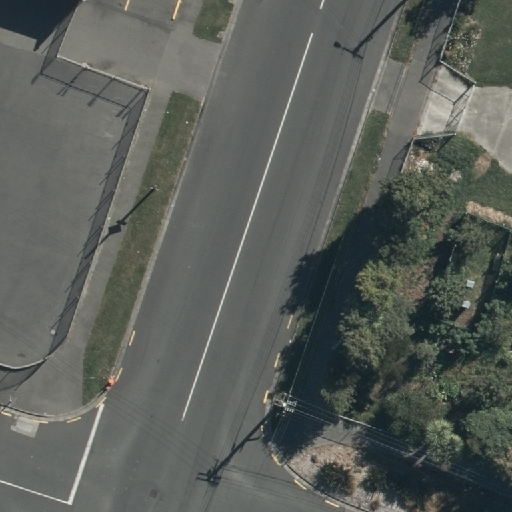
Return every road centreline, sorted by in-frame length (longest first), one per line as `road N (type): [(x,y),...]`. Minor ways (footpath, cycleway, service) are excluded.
road 1 (residential): [(325,0),(153,510)]
road 2 (residential): [(0,479),(153,510)]
